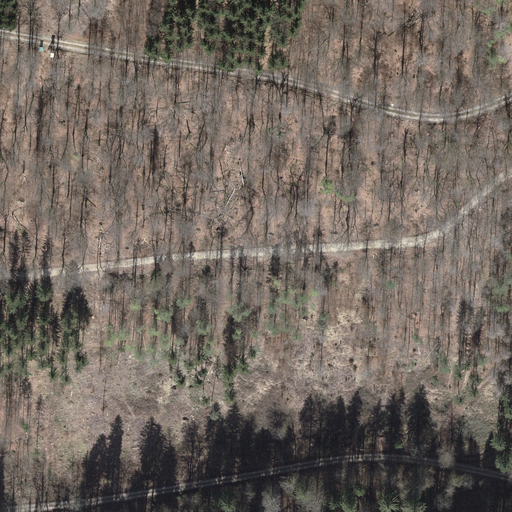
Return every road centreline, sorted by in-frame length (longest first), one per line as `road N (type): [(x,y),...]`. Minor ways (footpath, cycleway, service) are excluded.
road 1 (track): [(511,173),(429,239),(0,274)]
road 2 (track): [(0,29),(329,89),(412,114),(511,97)]
road 3 (track): [(0,510),(363,452),(473,463),(511,476)]
